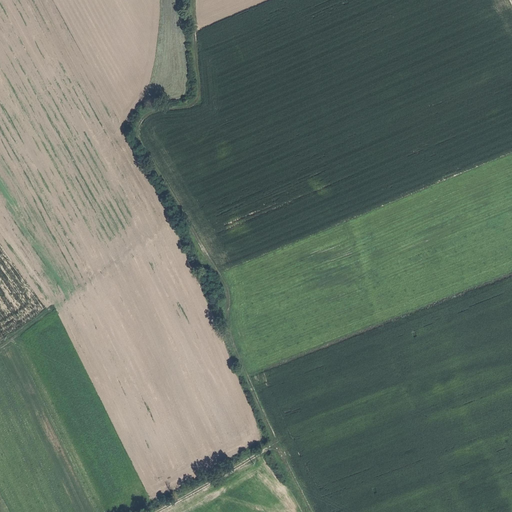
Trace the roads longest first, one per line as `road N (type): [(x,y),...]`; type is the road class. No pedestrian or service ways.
road 1 (track): [(0,343),(177,212)]
road 2 (track): [(270,446),(159,511)]
